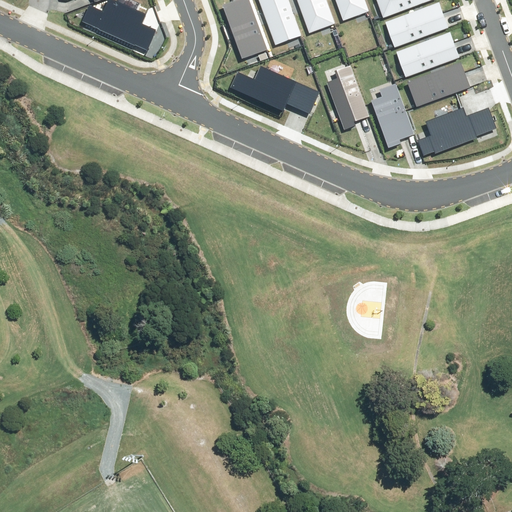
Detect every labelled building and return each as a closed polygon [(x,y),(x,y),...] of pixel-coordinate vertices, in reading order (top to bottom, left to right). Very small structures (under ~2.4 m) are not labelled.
[(82,25),(147,54),(158,29),(143,23),(148,13),(120,0),(109,0),(105,10),(91,3),(82,25)] [(252,0),(237,0),(225,4),(245,57),(270,48),(252,0)] [(290,0),(261,0),(277,42),(302,33),(290,0)] [(330,0),(301,0),(313,30),(338,20),(330,0)] [(365,0),(336,0),(343,18),(368,9),(365,0)] [(379,0),(385,15),(427,0),(379,0)] [(387,22),(396,47),(449,27),(440,2),(387,22)] [(397,49),(407,74),(459,55),(450,30),(397,49)] [(410,81),(419,106),(472,86),(463,61),(410,81)] [(239,71),(232,87),(285,110),(288,104),(312,114),(323,89),(262,63),(255,78),(239,71)] [(338,76),(327,80),(345,128),(358,123),(356,119),(370,114),(351,64),(336,70),(338,76)] [(383,93),(372,97),(390,145),(402,140),(401,136),(415,131),(396,81),(380,87),(383,93)] [(431,128),(420,132),(422,138),(419,139),(425,154),(435,150),(436,152),(479,136),(479,134),(498,127),(491,106),(467,115),(464,106),(428,120),(431,128)]
